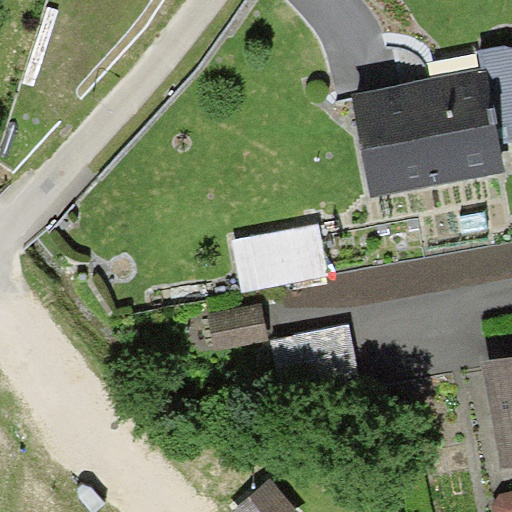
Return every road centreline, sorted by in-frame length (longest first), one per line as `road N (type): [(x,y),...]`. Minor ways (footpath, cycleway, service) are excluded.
road 1 (residential): [(197,0),(0,225)]
road 2 (track): [(0,299),(180,511)]
